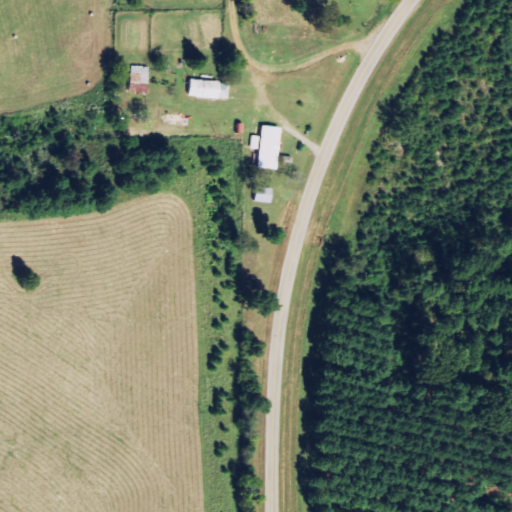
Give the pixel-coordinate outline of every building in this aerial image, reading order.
[(147,94),(149,66),(129,65),(128,93),(147,94)] [(189,97),(229,99),(229,82),(189,80),(189,97)] [(277,169),(281,127),(262,125),(258,168),(277,169)] [(260,136),(251,135),(249,148),(259,149),(260,136)] [(256,202),(272,202),(273,188),(256,188),(256,202)]
